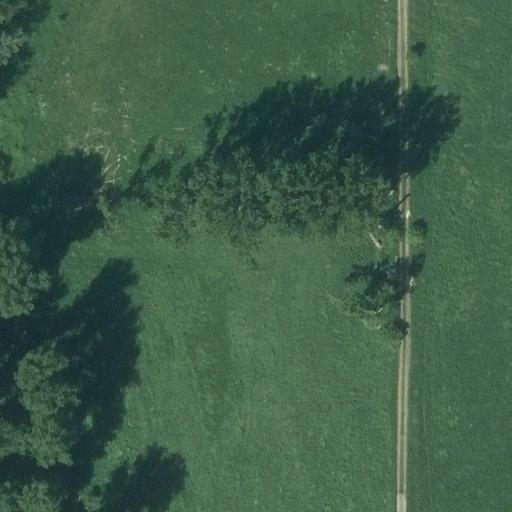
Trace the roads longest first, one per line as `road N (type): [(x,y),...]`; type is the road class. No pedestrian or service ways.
road 1 (track): [(401,511),(403,0)]
road 2 (track): [(80,511),(0,229)]
